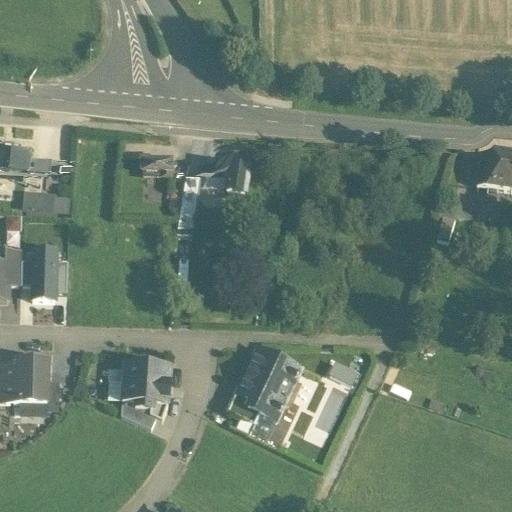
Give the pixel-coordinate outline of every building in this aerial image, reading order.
[(20,151),(0,148),(0,194),(25,197),(27,198),(30,164),(31,158),(19,157),(20,151)] [(51,166),(30,164),(27,198),(25,197),(25,199),(48,201),(51,166)] [(154,167),(140,167),(140,197),(159,197),(170,197),(170,190),(171,189),(173,187),(173,185),(173,183),(173,182),(171,180),(170,179),(170,167),(154,167)] [(250,175),(217,171),(214,193),(212,206),(244,211),(245,211),(247,195),(250,175)] [(253,177),(250,175),(247,195),(251,194),(254,192),(256,188),(257,184),(256,180),(253,177)] [(71,200),(71,181),(56,181),(55,200),(71,200)] [(511,193),(511,192),(478,188),(473,223),(507,228),(511,193)] [(214,193),(197,191),(194,211),(226,216),(223,232),(241,235),(244,211),(212,206),(214,193)] [(159,197),(140,197),(140,208),(159,208),(159,197)] [(170,197),(159,197),(159,208),(159,214),(169,214),(170,197)] [(198,217),(182,214),(173,274),(189,277),(198,217)] [(179,230),(168,228),(166,249),(176,250),(179,230)] [(53,235),(23,232),(21,250),(51,253),(53,235)] [(175,253),(161,251),(159,260),(174,262),(175,253)] [(19,291),(5,290),(4,303),(5,303),(5,325),(19,326),(20,304),(19,291)] [(32,295),(31,305),(31,326),(31,341),(55,341),(55,333),(56,303),(56,296),(32,295)] [(56,303),(55,333),(64,333),(66,303),(56,303)] [(20,304),(19,326),(31,326),(31,305),(20,304)] [(297,409),(255,389),(248,405),(246,404),(243,407),(240,410),(239,414),(239,418),(241,419),(237,427),(236,426),(235,427),(258,437),(251,450),(256,452),(273,460),(297,409)] [(46,403),(15,402),(15,406),(14,442),(45,443),(46,403)] [(322,421),(349,429),(355,409),(328,402),(322,421)] [(15,406),(0,405),(0,441),(14,442),(15,406)] [(167,408),(124,405),(122,421),(121,421),(119,441),(133,442),(132,447),(147,449),(150,449),(150,443),(165,444),(167,408)] [(258,437),(235,427),(224,450),(251,463),(256,452),(251,450),(258,437)] [(147,449),(132,447),(133,442),(119,441),(118,455),(148,468),(153,457),(147,455),(147,449)] [(165,444),(150,443),(150,449),(147,449),(147,455),(153,457),(159,460),(165,444)]
